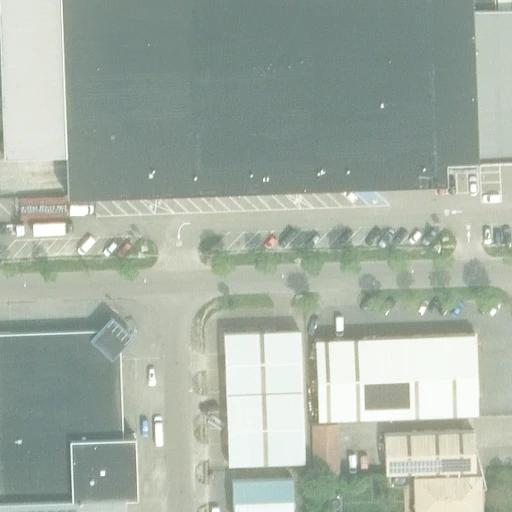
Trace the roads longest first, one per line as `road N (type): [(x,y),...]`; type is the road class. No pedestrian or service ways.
road 1 (unclassified): [(173,281),(511,271)]
road 2 (unclassified): [(181,511),(173,281)]
road 3 (unclassified): [(0,288),(173,281)]
